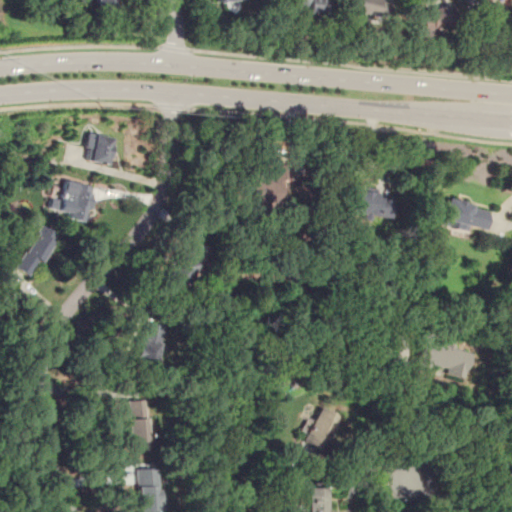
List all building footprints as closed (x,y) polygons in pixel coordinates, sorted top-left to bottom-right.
[(94,0),(110,0),(112,6),(96,10),(94,0)] [(214,0),(215,2),(224,2),(225,10),(238,10),(237,0),(214,0)] [(279,0),(280,5),(306,5),(306,13),(324,13),(324,0),(279,0)] [(377,0),(352,0),(354,16),(379,13),(377,0)] [(415,6),(415,28),(447,28),(447,6),(415,6)] [(80,161),(104,166),(111,138),(86,132),(80,161)] [(273,177),(240,177),(240,207),(281,207),(281,179),(290,179),(290,163),(273,163),(273,177)] [(82,221),(91,186),(62,179),(54,214),(82,221)] [(388,216),(389,197),(375,197),(376,189),(346,188),(345,214),(388,216)] [(439,219),(482,230),(488,209),(445,198),(439,219)] [(35,228),(11,268),(29,278),(52,238),(35,228)] [(184,286),(203,248),(181,238),(162,275),(184,286)] [(127,363),(152,369),(161,325),(136,319),(127,363)] [(399,337),(395,361),(457,371),(461,348),(399,337)] [(145,400),(125,400),(125,450),(145,450),(145,400)] [(310,409),(290,446),(314,459),(335,422),(310,409)] [(511,447),(511,471),(500,462),(511,447)] [(155,468),(135,468),(135,511),(155,511),(155,468)] [(299,511),(323,511),(323,485),(299,485),(299,511)]
